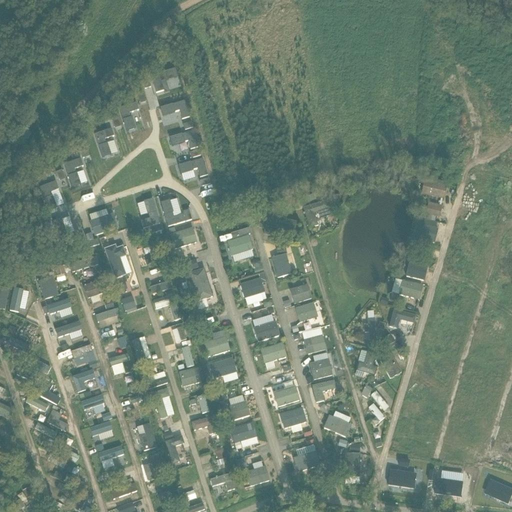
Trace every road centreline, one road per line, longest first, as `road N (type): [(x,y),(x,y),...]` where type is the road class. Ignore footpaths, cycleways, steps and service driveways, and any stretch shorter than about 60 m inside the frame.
road 1 (unknown): [(502,234),(433,511)]
road 2 (track): [(194,0),(0,196)]
road 3 (unknown): [(511,373),(473,511)]
